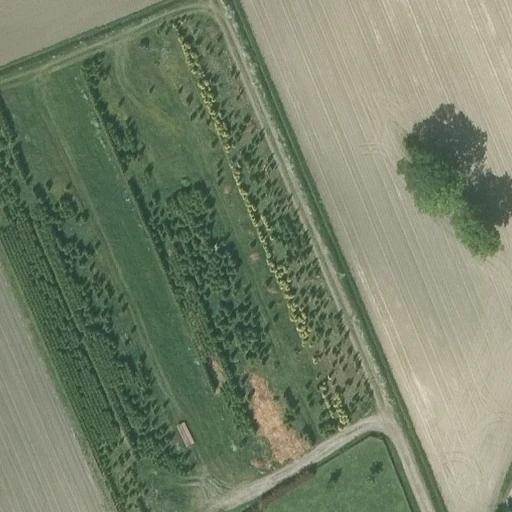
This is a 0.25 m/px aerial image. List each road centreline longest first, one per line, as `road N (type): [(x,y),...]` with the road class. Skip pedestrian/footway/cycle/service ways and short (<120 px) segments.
road 1 (track): [(214,0),(386,422)]
road 2 (track): [(423,511),(386,422),(372,421),(271,484),(241,495),(199,491)]
